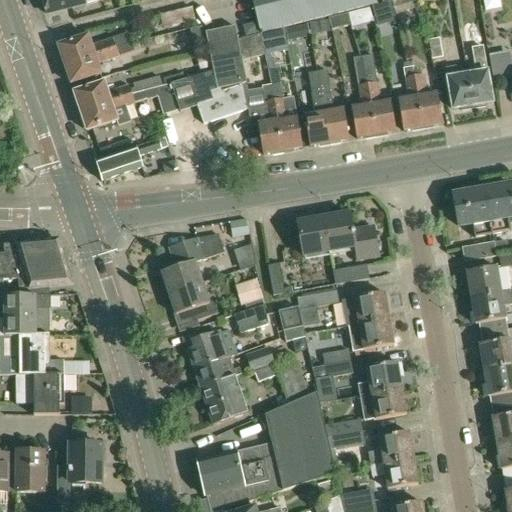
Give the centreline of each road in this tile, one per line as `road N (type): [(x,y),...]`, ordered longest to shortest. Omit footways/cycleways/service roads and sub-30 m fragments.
road 1 (residential): [(462,511),(401,171)]
road 2 (secondary): [(166,511),(75,211)]
road 3 (secondary): [(75,211),(3,0)]
road 4 (tertiary): [(280,192),(75,211)]
road 5 (track): [(18,44),(186,0)]
road 6 (tertiary): [(280,192),(401,171)]
